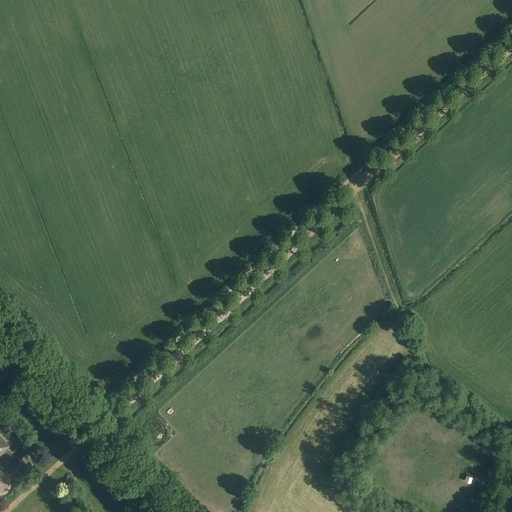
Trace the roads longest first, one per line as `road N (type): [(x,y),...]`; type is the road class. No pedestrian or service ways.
road 1 (track): [(351,191),(98,424)]
road 2 (track): [(511,44),(351,191)]
road 3 (track): [(98,424),(0,319)]
road 4 (track): [(180,511),(98,424)]
